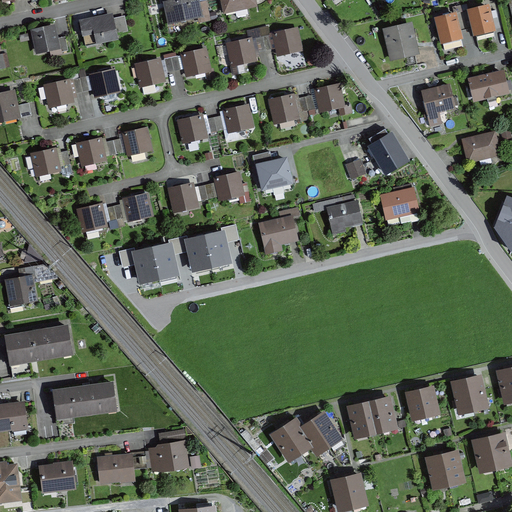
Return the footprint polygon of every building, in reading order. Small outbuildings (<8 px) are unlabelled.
[(197,0),(184,0),(162,5),(167,26),(194,20),(195,25),(210,22),(206,5),(199,6),(197,0)] [(256,0),(222,0),(225,11),(257,3),(256,0)] [(490,3),(468,8),(474,34),(496,29),(490,3)] [(457,10),(435,14),(441,41),(462,36),(457,10)] [(112,15),(76,23),(82,51),(115,44),(114,37),(128,34),(125,19),(114,21),(112,15)] [(412,20),(383,26),(391,59),(419,53),(412,20)] [(36,59),(60,53),(57,41),(54,27),(30,33),(36,59)] [(268,34),(269,37),(272,50),(275,59),(303,52),(296,27),(268,34)] [(263,52),(272,50),(269,37),(260,39),(263,52)] [(57,41),(60,53),(61,54),(68,53),(65,39),(57,41)] [(252,41),(255,54),(263,52),(260,39),(252,41)] [(257,63),(255,54),(252,41),(227,47),(233,70),(257,63)] [(179,55),(180,59),(183,73),(184,79),(210,73),(205,50),(179,55)] [(0,71),(10,69),(7,55),(0,56),(0,71)] [(173,75),(183,73),(180,59),(170,61),(173,75)] [(167,89),(164,77),(161,63),(160,60),(133,67),(139,95),(167,89)] [(161,63),(164,77),(173,75),(170,61),(161,63)] [(504,69),(468,78),(474,101),(510,93),(504,69)] [(89,76),(90,79),(93,94),(94,99),(119,94),(115,71),(89,76)] [(81,96),(93,94),(90,79),(78,81),(79,83),(81,96)] [(75,104),(74,98),(71,85),(71,81),(43,86),(48,110),(75,104)] [(71,85),(74,98),(81,96),(79,83),(71,85)] [(312,88),(314,98),(317,112),(318,116),(336,112),(338,119),(353,116),(351,105),(343,107),(338,83),(312,88)] [(448,87),(419,93),(424,119),(453,113),(448,87)] [(15,92),(0,95),(0,108),(3,123),(32,118),(29,104),(18,106),(15,92)] [(299,123),(297,116),(294,102),(293,97),(268,102),(273,128),(299,123)] [(307,114),(317,112),(314,98),(304,100),(307,114)] [(294,102),(297,116),(307,114),(304,100),(294,102)] [(250,107),(223,113),(227,135),(254,130),(250,107)] [(203,117),(177,123),(183,147),(208,141),(203,117)] [(221,118),(215,120),(218,132),(224,130),(221,118)] [(218,132),(215,120),(208,121),(211,133),(218,132)] [(120,134),(121,140),(125,155),(125,158),(152,152),(146,129),(120,134)] [(495,129),(463,136),(469,162),(501,155),(495,129)] [(389,134),(365,148),(384,178),(408,164),(389,134)] [(107,162),(106,159),(103,144),(102,140),(76,146),(81,168),(107,162)] [(125,155),(121,140),(112,142),(116,157),(125,155)] [(103,144),(106,159),(116,157),(112,142),(103,144)] [(60,174),(59,168),(56,157),(55,151),(31,157),(36,180),(60,174)] [(56,157),(59,168),(67,166),(65,155),(56,157)] [(261,168),(267,192),(297,185),(292,161),(261,168)] [(360,163),(347,168),(352,182),(365,177),(360,163)] [(213,179),(215,187),(217,198),(217,203),(245,197),(241,174),(213,179)] [(198,210),(197,202),(195,191),(193,185),(166,190),(170,215),(198,210)] [(206,200),(217,198),(215,187),(204,189),(206,200)] [(195,191),(197,202),(206,200),(204,189),(195,191)] [(411,191),(380,200),(385,222),(417,214),(411,191)] [(121,199),(122,205),(124,217),(125,222),(152,217),(147,194),(121,199)] [(511,197),(507,196),(496,226),(511,250),(511,197)] [(357,204),(326,210),(331,235),(343,233),(342,228),(361,224),(357,204)] [(115,219),(124,217),(122,205),(113,207),(115,219)] [(106,228),(105,221),(102,209),(101,206),(77,210),(82,233),(106,228)] [(102,209),(105,221),(115,219),(113,207),(102,209)] [(291,220),(258,227),(262,247),(265,247),(267,257),(278,255),(276,247),(296,243),(291,220)] [(233,263),(227,233),(210,236),(216,267),(233,263)] [(216,267),(210,236),(192,240),(199,271),(216,267)] [(181,273),(175,242),(156,246),(163,277),(181,273)] [(163,277),(156,246),(138,250),(145,282),(163,277)] [(29,263),(35,258),(29,251),(23,256),(29,263)] [(31,277),(2,282),(6,307),(34,303),(31,277)] [(64,328),(1,338),(6,368),(69,358),(64,328)] [(507,411),(511,409),(511,373),(498,377),(507,411)] [(480,380),(466,384),(474,416),(489,412),(480,380)] [(460,420),(474,416),(466,384),(451,388),(460,420)] [(110,386),(49,393),(53,420),(113,413),(110,386)] [(433,391),(403,399),(411,427),(440,419),(433,391)] [(375,407),(382,437),(395,434),(388,403),(375,407)] [(21,405),(0,407),(0,434),(23,432),(21,405)] [(369,440),(382,437),(375,407),(362,410),(369,440)] [(354,443),(369,440),(362,410),(346,413),(354,443)] [(325,417),(311,425),(329,454),(342,446),(325,417)] [(293,424),(281,432),(299,462),(311,455),(298,433),(293,424)] [(315,462),(329,454),(311,425),(298,433),(311,455),(315,462)] [(185,429),(159,433),(160,442),(186,438),(185,429)] [(287,469),(299,462),(281,432),(269,438),(287,469)] [(511,471),(505,439),(488,443),(496,477),(511,473),(511,471)] [(185,441),(149,445),(152,474),(189,469),(185,441)] [(480,481),(496,477),(488,443),(472,446),(480,481)] [(144,453),(132,454),(134,469),(145,467),(144,453)] [(129,456),(96,460),(100,486),(132,482),(129,456)] [(456,457),(441,460),(448,492),(463,489),(456,457)] [(433,495),(448,492),(441,460),(426,463),(433,495)] [(70,464),(36,469),(40,496),(74,491),(70,464)] [(16,467),(0,469),(0,506),(20,504),(16,467)] [(366,511),(360,481),(344,484),(350,511),(366,511)] [(334,511),(350,511),(344,484),(329,487),(334,511)]
